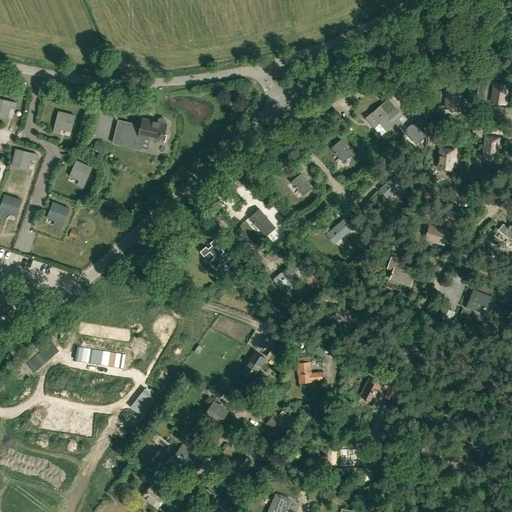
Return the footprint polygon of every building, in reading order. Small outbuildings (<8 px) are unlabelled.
[(494,84),(491,103),(504,105),(507,86),(494,84)] [(447,90),(445,109),(458,110),(460,91),(447,90)] [(15,109),(17,103),(0,98),(0,116),(8,118),(10,108),(15,109)] [(372,114),(367,118),(372,124),(374,122),(377,125),(380,123),(386,131),(395,123),(399,128),(403,125),(398,118),(402,115),(403,116),(394,105),(390,101),(386,105),(386,106),(383,109),(381,106),(371,114),(372,114)] [(59,111),(53,133),(59,134),(61,129),(71,131),(75,115),(59,111)] [(128,124),(124,139),(142,144),(143,136),(151,138),(163,141),(165,141),(166,136),(164,135),(167,125),(165,124),(166,121),(165,120),(164,119),(161,118),(160,118),(158,119),(158,122),(142,118),(141,123),(140,127),(128,124)] [(427,128),(419,133),(426,145),(434,140),(427,128)] [(383,130),(380,135),(387,140),(391,134),(383,130)] [(439,135),(438,145),(445,146),(446,136),(439,135)] [(486,138),(483,158),(495,159),(497,148),(499,148),(500,139),(486,138)] [(341,140),(332,148),(336,152),(335,153),(335,154),(336,153),(343,161),(342,161),(343,161),(352,153),(341,140)] [(104,152),(106,146),(99,144),(97,150),(104,152)] [(36,160),(37,154),(16,149),(12,165),(28,169),(31,159),(36,160)] [(441,150),(438,170),(450,171),(451,160),(453,160),(454,151),(441,150)] [(76,161),(70,176),(79,180),(77,185),(83,187),(92,167),(76,161)] [(302,174),(292,182),(296,186),(295,187),(296,188),(297,187),(303,195),(313,187),(302,174)] [(394,177),(379,190),(387,198),(401,186),(394,177)] [(16,216),(21,200),(5,195),(0,210),(0,216),(4,217),(6,212),(16,216)] [(53,202),(47,218),(57,221),(55,226),(61,229),(69,208),(53,202)] [(260,209),(251,217),(254,222),(254,223),(255,222),(262,230),(261,230),(262,231),(266,227),(271,232),(276,227),(260,209)] [(304,216),(295,221),(300,228),(308,222),(304,216)] [(346,218),(327,234),(334,243),(353,226),(346,218)] [(503,224),(498,230),(504,234),(511,240),(511,223),(509,227),(508,226),(507,228),(503,224)] [(83,230),(88,238),(98,231),(93,224),(83,230)] [(292,226),(284,232),(288,237),(296,231),(292,226)] [(429,226),(425,239),(443,245),(447,232),(429,226)] [(207,246),(200,251),(204,256),(210,251),(215,257),(209,262),(216,270),(219,268),(217,266),(218,266),(219,267),(221,265),(220,264),(221,265),(225,263),(229,267),(237,261),(229,251),(224,256),(222,254),(225,252),(214,240),(210,243),(212,245),(208,248),(207,246)] [(392,256),(388,268),(394,270),(393,273),(392,273),(392,275),(391,278),(410,285),(414,274),(397,268),(400,259),(392,256)] [(289,258),(274,271),(278,276),(274,279),(281,288),(300,271),(293,263),(289,258)] [(239,266),(232,272),(236,276),(243,271),(239,266)] [(468,300),(469,285),(461,284),(460,299),(468,300)] [(474,289),(467,305),(475,308),(477,304),(489,309),(494,297),(474,289)] [(0,315),(13,303),(2,291),(0,292),(0,315)] [(339,307),(335,316),(355,323),(358,314),(339,307)] [(443,307),(441,313),(442,313),(441,316),(450,320),(451,317),(452,317),(455,311),(443,307)] [(404,351),(403,352),(405,352),(405,351),(415,352),(414,355),(422,356),(423,345),(418,344),(419,339),(405,338),(404,351)] [(57,348),(51,342),(27,366),(32,371),(57,348)] [(250,360),(242,372),(252,379),(266,358),(260,354),(256,351),(250,360)] [(89,352),(86,365),(132,372),(134,359),(89,352)] [(308,356),(298,357),(298,363),(299,374),(300,374),(301,382),(312,381),(311,379),(322,378),(321,373),(311,374),(310,362),(309,362),(308,356)] [(391,370),(389,379),(391,380),(389,387),(394,389),(400,373),(391,370)] [(369,380),(362,395),(372,400),(379,385),(369,380)] [(389,387),(386,397),(391,399),(394,389),(389,387)] [(143,392),(130,411),(136,416),(150,397),(143,392)] [(213,401),(205,413),(213,418),(213,419),(218,423),(219,422),(220,423),(228,411),(213,401)] [(48,410),(45,423),(91,430),(93,417),(48,410)] [(275,412),(267,422),(282,433),(290,423),(275,412)] [(471,440),(471,442),(472,442),(483,446),(482,450),(487,451),(492,438),(490,437),(491,433),(473,427),(471,433),(474,435),(472,441),(471,440)] [(189,435),(185,440),(194,446),(197,442),(189,435)] [(182,444),(173,456),(187,466),(194,457),(188,452),(189,450),(182,444)] [(360,463),(362,450),(344,446),(341,462),(353,465),(354,462),(360,463)] [(262,447),(257,454),(264,458),(268,452),(262,447)] [(242,453),(232,466),(242,474),(251,461),(242,453)] [(195,469),(201,465),(196,459),(191,463),(195,469)] [(389,464),(386,475),(392,476),(395,465),(389,464)] [(150,486),(142,496),(157,507),(165,497),(150,486)] [(312,488),(309,498),(316,500),(319,489),(312,488)] [(276,494),(268,511),(286,511),(285,511),(290,500),(276,494)] [(206,511),(205,511),(225,511),(227,510),(225,509),(227,506),(224,500),(224,499),(222,502),(219,497),(218,497),(215,501),(213,500),(206,510),(206,511)]
